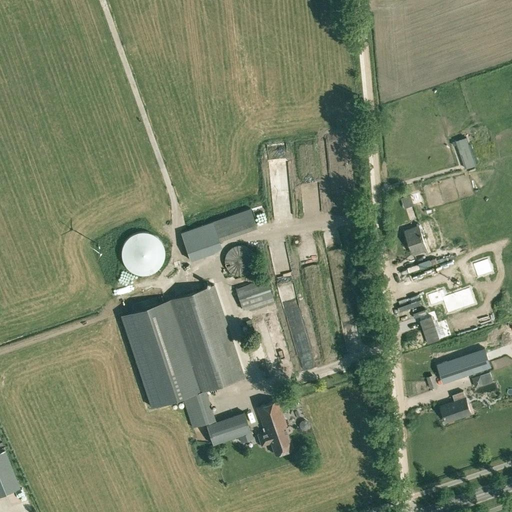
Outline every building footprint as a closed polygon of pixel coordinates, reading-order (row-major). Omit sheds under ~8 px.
[(475,153),(480,169),(511,159),(511,125),(467,139),(472,154),(475,153)] [(211,218),(178,228),(186,255),(219,246),(211,218)] [(413,254),(426,250),(427,250),(418,226),(405,230),(408,239),(413,254)] [(151,233),(148,231),(142,231),(139,231),(135,233),(131,234),(128,237),(125,240),(123,243),(122,248),(121,252),(121,256),(122,260),(124,264),(126,267),(129,270),(134,273),(137,274),(141,274),(145,274),(149,273),(153,272),(156,270),(159,267),(162,264),(163,260),(164,256),(165,253),(164,248),(163,244),(161,240),(158,237),(155,235),(151,233)] [(249,247),(248,247),(247,247),(247,246),(246,246),(245,246),(245,245),(244,245),(243,245),(242,245),(241,245),(240,244),(239,244),(238,244),(238,245),(237,245),(236,245),(235,245),(234,245),(234,246),(233,246),(232,246),(232,247),(231,247),(230,248),(229,248),(229,249),(228,249),(228,250),(227,250),(227,251),(227,252),(226,252),(226,253),(225,254),(225,255),(225,256),(224,257),(224,258),(224,259),(224,260),(224,261),(224,262),(224,263),(225,263),(225,264),(225,265),(225,266),(226,266),(226,267),(226,268),(227,268),(227,269),(228,269),(228,270),(229,271),(230,272),(231,272),(231,273),(232,273),(233,273),(233,274),(234,274),(235,274),(235,275),(236,275),(237,275),(238,275),(239,275),(240,275),(241,275),(242,275),(243,275),(244,275),(244,274),(245,274),(246,274),(247,273),(248,273),(249,272),(250,271),(251,270),(252,269),(252,268),(253,268),(253,267),(253,266),(254,266),(254,265),(254,264),(254,263),(255,263),(255,262),(255,261),(255,260),(255,259),(255,258),(255,257),(255,256),(254,256),(254,255),(254,254),(253,253),(253,252),(252,251),(252,250),(251,250),(251,249),(250,249),(250,248),(249,248),(249,247)] [(494,255),(476,261),(481,276),(499,270),(494,255)] [(420,268),(418,264),(407,267),(409,272),(420,268)] [(489,278),(495,295),(505,291),(499,274),(489,278)] [(266,278),(236,288),(238,296),(240,302),(243,311),(274,300),(266,278)] [(306,283),(306,290),(322,289),(321,282),(306,283)] [(182,397),(206,390),(244,377),(230,333),(215,288),(213,284),(204,287),(200,288),(120,315),(150,407),(182,397)] [(456,295),(487,401),(511,393),(511,376),(485,286),(456,295)] [(432,316),(420,320),(428,343),(440,339),(432,316)] [(342,325),(342,334),(352,334),(351,325),(342,325)] [(354,335),(343,335),(343,344),(354,343),(354,335)] [(432,371),(424,373),(427,384),(434,383),(432,371)] [(182,397),(192,427),(216,419),(206,390),(182,397)] [(464,391),(457,393),(453,394),(455,401),(441,406),(446,422),(472,414),(466,398),(464,391)] [(285,428),(288,427),(278,400),(257,407),(266,432),(258,435),(262,446),(272,443),(276,454),(292,448),(285,428)] [(213,445),(251,432),(244,413),(206,426),(213,445)] [(482,442),(475,451),(481,456),(488,447),(482,442)] [(23,496),(10,500),(13,509),(26,504),(23,496)]
